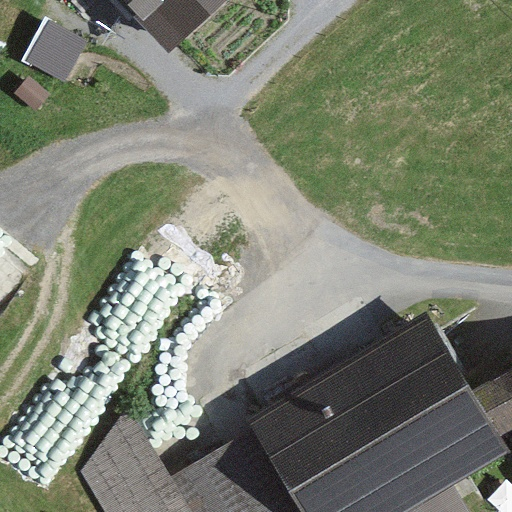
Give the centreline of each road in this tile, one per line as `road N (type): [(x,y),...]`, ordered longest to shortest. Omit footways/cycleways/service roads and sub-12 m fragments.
road 1 (track): [(354,0),(245,91),(190,125),(36,163),(0,186)]
road 2 (track): [(190,125),(307,248),(379,279),(511,291)]
